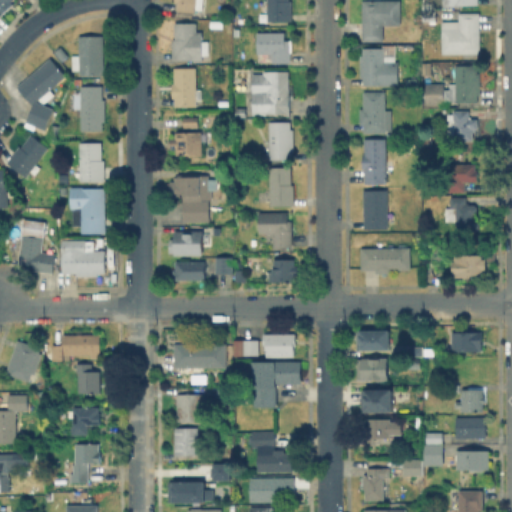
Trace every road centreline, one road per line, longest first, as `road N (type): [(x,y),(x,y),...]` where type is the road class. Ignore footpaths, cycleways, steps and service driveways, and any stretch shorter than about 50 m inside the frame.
road 1 (residential): [(329,511),(326,0)]
road 2 (residential): [(139,511),(137,0)]
road 3 (residential): [(511,303),(138,307)]
road 4 (residential): [(138,307),(0,304)]
